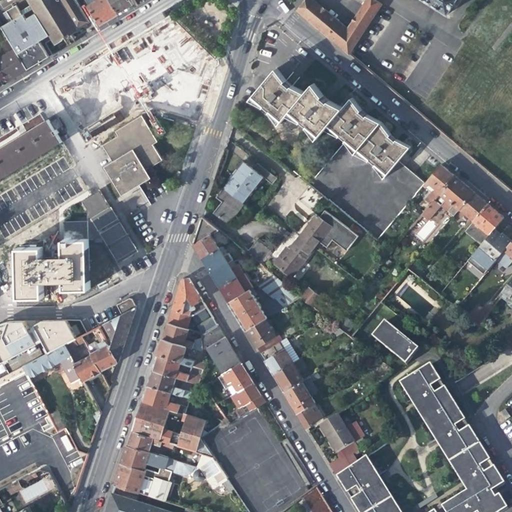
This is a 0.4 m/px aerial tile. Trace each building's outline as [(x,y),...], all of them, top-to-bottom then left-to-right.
[(66,45),(67,46),(72,43),(76,41),(75,39),(75,40),(72,35),(80,30),(79,28),(83,26),(89,22),(91,23),(91,21),(90,20),(77,0),(30,0),(29,1),(30,2),(31,1),(36,10),(35,11),(36,13),(37,12),(43,21),(41,22),(42,24),(44,23),(49,32),(47,32),(48,34),(50,33),(55,42),(54,43),(55,45),(64,40),(67,44),(66,45)] [(94,0),(96,2),(89,6),(101,26),(112,19),(120,14),(110,0),(94,0)] [(110,0),(120,14),(130,8),(134,5),(130,0),(110,0)] [(349,54),(382,4),(374,0),(353,0),(363,6),(348,29),(313,0),(306,0),(305,3),(303,6),(298,11),(349,54)] [(426,0),(448,14),(457,0),(426,0)] [(20,12),(16,6),(6,12),(12,21),(2,27),(23,61),(26,67),(28,70),(41,62),(49,57),(42,46),(52,40),(48,34),(47,32),(42,24),(41,22),(36,13),(35,11),(31,5),(20,12)] [(212,76),(216,67),(167,21),(123,47),(113,53),(140,96),(156,86),(131,48),(151,35),(187,71),(173,110),(199,117),(212,76)] [(14,50),(0,58),(0,66),(8,79),(9,81),(19,75),(23,73),(28,70),(26,67),(24,68),(14,50)] [(0,66),(0,86),(1,86),(9,81),(8,79),(0,66)] [(269,111),(278,124),(289,110),(305,91),(291,85),(290,86),(288,85),(284,81),(286,80),(282,75),(279,70),(276,67),(260,86),(255,91),(251,96),(249,99),(263,107),(265,105),(270,110),(269,111)] [(289,110),(319,135),(327,125),(342,107),(329,100),(328,102),(325,99),(322,97),(324,95),(314,82),(305,91),(289,110)] [(345,140),(357,150),(381,122),(367,114),(366,116),(363,114),(360,111),(361,109),(351,97),(342,107),(327,125),(345,140)] [(113,162),(106,167),(123,195),(129,192),(135,188),(151,178),(146,170),(162,160),(153,145),(157,142),(142,116),(116,132),(119,137),(104,146),(113,162)] [(21,137),(6,145),(19,167),(62,142),(57,134),(59,133),(57,129),(54,130),(50,122),(48,120),(27,133),(26,131),(23,133),(19,135),(21,137)] [(391,134),(381,122),(357,150),(359,154),(372,163),(384,179),(398,162),(410,147),(397,139),(396,141),(393,139),(390,136),(391,134)] [(0,178),(19,167),(6,145),(0,148),(0,178)] [(223,187),(224,187),(245,204),(265,178),(273,185),(278,178),(258,162),(253,168),(243,161),(235,171),(223,187)] [(425,201),(430,205),(435,200),(440,194),(455,177),(445,168),(441,165),(425,184),(426,188),(430,184),(436,189),(432,193),(425,201)] [(461,182),(455,177),(440,194),(435,200),(441,206),(454,216),(461,209),(474,193),(461,182)] [(311,210),(323,196),(309,184),(297,199),(311,210)] [(426,188),(432,193),(436,189),(430,184),(426,188)] [(229,224),(245,204),(224,187),(216,197),(222,202),(219,205),(215,212),(215,213),(229,224)] [(100,189),(82,200),(87,209),(88,221),(88,239),(106,239),(120,261),(138,250),(100,189)] [(461,209),(475,220),(488,204),(479,197),(474,193),(461,209)] [(422,215),(429,221),(441,206),(435,200),(430,205),(422,215)] [(494,229),(503,218),(497,212),(488,204),(475,220),(474,221),(477,223),(485,230),(490,234),(494,229)] [(301,237),(316,248),(320,242),(328,248),(334,241),(348,252),(360,237),(326,211),(321,218),(318,215),(311,223),(301,237)] [(201,224),(195,245),(199,252),(203,259),(220,249),(211,234),(214,234),(217,228),(203,217),(201,224)] [(0,226),(4,235),(16,229),(11,220),(0,226)] [(88,239),(88,221),(63,221),(63,257),(42,258),(42,247),(18,248),(19,297),(43,297),(43,278),(54,278),(64,278),(64,289),(89,289),(88,239)] [(511,227),(500,222),(496,230),(511,238),(511,227)] [(485,273),(497,259),(510,243),(503,237),(494,229),(490,234),(485,240),(468,259),(485,273)] [(480,236),(485,240),(490,234),(485,230),(480,236)] [(294,277),(316,248),(301,237),(298,234),(294,231),(285,244),(283,246),(280,245),(274,251),(258,239),(247,253),(270,271),(276,263),(294,277)] [(511,256),(511,241),(510,243),(497,259),(502,263),(509,254),(511,256)] [(223,247),(220,249),(225,256),(228,254),(223,247)] [(229,254),(228,254),(225,256),(220,249),(203,259),(207,265),(212,274),(234,261),(229,254)] [(236,265),(234,261),(212,274),(217,281),(221,288),(245,274),(239,264),(236,265)] [(254,289),(245,274),(221,288),(227,297),(230,302),(251,290),(254,289)] [(264,311),(251,290),(230,302),(237,314),(247,330),(265,319),(276,312),(281,310),(302,297),(299,295),(286,285),(275,276),(258,286),(278,303),(268,308),(270,311),(267,312),(264,311)] [(195,306),(203,301),(189,279),(185,279),(182,279),(173,309),(192,316),(191,310),(193,311),(197,310),(195,306)] [(429,286),(439,294),(443,288),(434,281),(429,286)] [(511,286),(502,300),(510,306),(510,309),(511,310),(511,286)] [(305,287),(299,295),(302,297),(308,289),(305,287)] [(309,287),(308,289),(302,297),(314,307),(321,297),(309,287)] [(192,315),(193,316),(198,324),(211,316),(208,310),(203,301),(195,306),(197,310),(193,311),(191,310),(192,315)] [(113,337),(108,340),(119,361),(123,349),(138,306),(137,305),(136,307),(121,315),(101,325),(100,326),(104,333),(109,330),(113,337)] [(328,319),(332,322),(340,313),(334,308),(332,310),(333,312),(328,319)] [(171,316),(168,324),(189,331),(193,316),(192,315),(173,309),(171,316)] [(470,320),(478,329),(487,317),(478,310),(470,320)] [(219,326),(211,316),(198,324),(206,334),(219,326)] [(80,320),(48,321),(50,324),(55,333),(62,346),(93,329),(88,320),(86,317),(80,320)] [(279,342),(265,319),(247,330),(253,340),(262,353),(279,342)] [(1,323),(0,323),(0,359),(1,360),(8,356),(10,356),(53,334),(48,325),(45,321),(7,321),(1,323)] [(189,331),(187,330),(168,324),(165,331),(163,339),(187,346),(204,350),(204,346),(186,341),(189,331)] [(377,343),(389,327),(385,324),(373,340),(377,343)] [(105,335),(104,333),(100,326),(95,329),(100,338),(105,335)] [(211,339),(222,332),(219,326),(203,336),(204,350),(214,344),(211,339)] [(417,348),(389,327),(377,343),(408,366),(414,359),(411,357),(417,348)] [(333,331),(337,336),(344,331),(339,328),(333,331)] [(352,345),(355,340),(351,337),(344,331),(337,336),(336,336),(339,341),(343,338),(352,345)] [(214,344),(225,337),(222,332),(211,339),(214,344)] [(53,334),(10,356),(18,369),(24,366),(34,361),(50,352),(57,349),(62,346),(55,333),(53,334)] [(86,340),(83,335),(68,342),(66,344),(68,349),(86,340)] [(209,347),(225,373),(242,363),(231,347),(225,337),(214,344),(212,346),(209,347)] [(288,337),(282,340),(296,362),(299,360),(302,358),(288,337)] [(184,355),(187,346),(163,339),(160,346),(158,354),(182,361),(196,365),(206,368),(205,361),(184,355)] [(111,366),(119,362),(119,361),(108,340),(100,344),(102,348),(95,352),(92,348),(91,349),(93,353),(102,371),(111,366)] [(268,364),(275,375),(294,364),(296,362),(282,340),(279,342),(262,353),(268,364)] [(73,382),(83,377),(74,360),(68,349),(66,344),(62,346),(57,349),(50,352),(34,361),(24,366),(30,376),(48,366),(62,359),(73,382)] [(411,357),(414,359),(417,354),(420,351),(417,348),(411,357)] [(76,358),(74,360),(83,377),(85,380),(94,376),(102,372),(102,371),(93,353),(78,361),(76,358)] [(179,371),(182,361),(158,354),(155,360),(153,369),(177,376),(201,383),(203,378),(179,371)] [(309,377),(299,360),(296,362),(294,364),(304,381),(309,377)] [(229,387),(233,394),(253,383),(248,373),(242,363),(225,373),(219,376),(227,389),(229,387)] [(280,383),(286,392),(304,381),(294,364),(275,375),(280,383)] [(204,373),(206,368),(196,365),(194,370),(204,373)] [(443,382),(433,365),(406,381),(476,494),(447,511),(446,511),(505,511),(510,510),(501,496),(498,498),(494,492),(498,490),(507,484),(496,468),(493,470),(488,463),(492,461),(472,428),(468,430),(464,423),(467,421),(447,388),(443,390),(439,384),(443,382)] [(174,385),(177,376),(153,369),(150,376),(148,384),(172,391),(179,393),(185,395),(186,389),(174,385)] [(318,372),(309,377),(313,383),(321,377),(318,372)] [(310,384),(313,383),(309,377),(304,381),(286,392),(292,402),(299,414),(315,404),(315,403),(315,402),(306,387),(310,384)] [(476,494),(406,381),(402,384),(469,492),(444,508),(447,511),(476,494)] [(259,392),(253,383),(233,394),(232,395),(239,408),(237,409),(241,416),(265,403),(259,392)] [(169,400),(172,391),(148,384),(146,391),(143,400),(186,414),(188,406),(176,403),(169,400)] [(319,400),(310,384),(306,387),(315,402),(319,400)] [(176,403),(179,393),(172,391),(169,400),(176,403)] [(205,401),(192,391),(191,397),(197,401),(202,405),(205,401)] [(196,451),(200,438),(206,421),(203,420),(186,414),(143,400),(139,413),(133,430),(164,440),(175,444),(196,451)] [(324,417),(315,404),(299,414),(303,420),(308,428),(316,423),(316,422),(324,417)] [(192,408),(188,406),(186,414),(203,420),(205,415),(191,411),(192,408)] [(58,410),(50,414),(59,431),(66,427),(67,427),(58,410)] [(218,417),(224,422),(227,420),(223,413),(218,417)] [(338,454),(356,443),(364,439),(355,424),(346,430),(337,416),(320,426),(324,433),(334,446),(338,454)] [(153,443),(162,446),(164,440),(133,430),(131,435),(128,444),(150,452),(153,443)] [(66,432),(53,437),(62,456),(74,451),(66,432)] [(207,447),(200,438),(196,451),(207,455),(213,457),(207,447)] [(173,450),(175,444),(164,440),(162,446),(173,450)] [(356,443),(338,454),(341,459),(332,468),(338,478),(358,464),(353,455),(360,451),(356,443)] [(218,464),(206,469),(203,469),(201,468),(196,467),(167,457),(162,456),(158,454),(155,453),(150,452),(128,444),(125,453),(122,463),(145,470),(147,465),(160,469),(158,475),(168,478),(171,471),(183,476),(186,476),(187,475),(189,474),(189,472),(201,479),(206,477),(213,488),(223,482),(229,490),(234,487),(218,464)] [(216,460),(213,457),(207,455),(201,468),(203,469),(206,469),(216,460)] [(401,511),(368,457),(364,460),(395,511),(401,511)] [(395,511),(364,460),(358,464),(338,478),(349,495),(352,492),(355,497),(356,499),(353,501),(359,511),(395,511)] [(158,475),(145,470),(122,463),(119,472),(115,485),(154,497),(164,501),(170,483),(167,481),(168,478),(158,475)] [(35,473),(17,482),(20,486),(37,477),(35,473)] [(25,503),(55,488),(49,476),(19,490),(25,503)] [(21,489),(20,486),(17,482),(7,488),(11,494),(21,489)] [(312,509),(313,511),(333,511),(317,486),(303,496),(312,509)] [(178,505),(187,508),(199,511),(225,511),(195,502),(196,499),(188,497),(189,494),(181,492),(178,505)] [(199,511),(187,508),(185,511),(170,511),(112,494),(106,511),(199,511)] [(439,499),(437,495),(418,507),(420,511),(439,499)]
